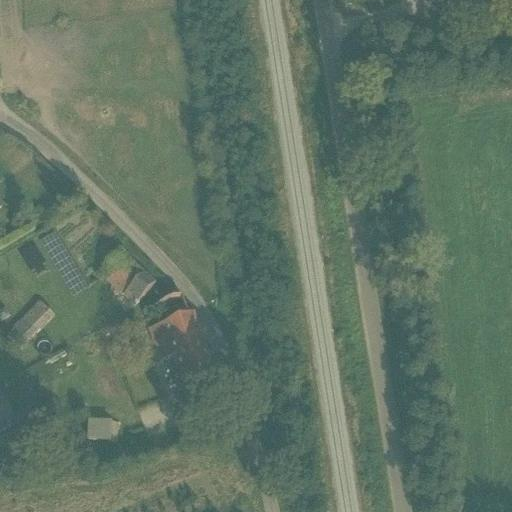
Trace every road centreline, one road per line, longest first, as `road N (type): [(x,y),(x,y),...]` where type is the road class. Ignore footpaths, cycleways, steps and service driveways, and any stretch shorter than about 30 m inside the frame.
road 1 (unclassified): [(399,511),(315,0)]
road 2 (unclassified): [(272,511),(242,407),(186,290),(0,115)]
